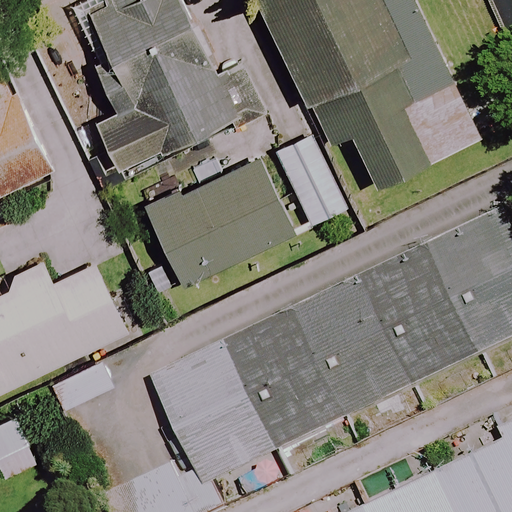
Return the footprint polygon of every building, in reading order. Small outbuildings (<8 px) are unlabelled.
[(119,173),(257,108),(237,66),(216,76),(179,0),(69,0),(63,3),(114,112),(95,121),(119,173)] [(287,0),(339,116),(357,108),(394,191),(502,142),(437,0),(287,0)] [(0,192),(49,174),(4,60),(0,61),(0,192)] [(314,135),(275,153),(308,224),(347,206),(314,135)] [(290,236),(255,159),(146,209),(181,286),(290,236)] [(511,343),(511,220),(174,373),(220,475),(511,343)] [(51,284),(39,260),(7,276),(12,288),(0,293),(0,391),(125,332),(92,264),(51,284)] [(111,388),(100,362),(49,384),(61,411),(111,388)] [(0,483),(41,462),(16,415),(0,423),(0,483)] [(511,511),(511,431),(332,511),(511,511)]
